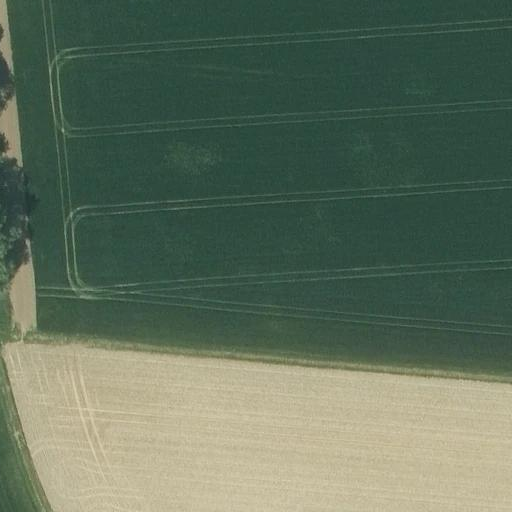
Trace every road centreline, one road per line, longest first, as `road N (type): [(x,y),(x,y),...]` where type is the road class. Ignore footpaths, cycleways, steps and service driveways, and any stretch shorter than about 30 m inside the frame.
road 1 (track): [(511,379),(0,334)]
road 2 (track): [(0,382),(42,511)]
